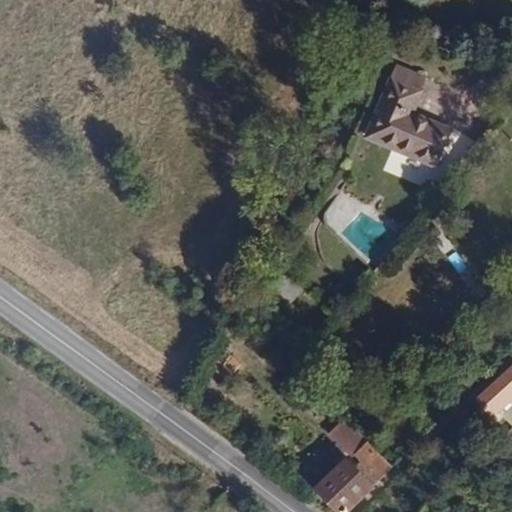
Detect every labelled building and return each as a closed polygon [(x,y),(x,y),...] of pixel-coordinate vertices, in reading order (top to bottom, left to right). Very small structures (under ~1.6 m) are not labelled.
[(405,85),(410,73),(381,59),(375,72),(405,85)] [(431,125),(395,109),(405,85),(375,72),(349,130),(416,161),(431,125)] [(511,419),(504,411),(511,403),(511,366),(478,397),(476,400),(488,411),(483,417),(505,440),(511,433),(511,419)] [(477,382),(461,367),(450,378),(465,394),(474,384),(477,382)] [(367,442),(344,420),(334,426),(351,442),(354,440),(361,447),(367,442)] [(393,466),(367,442),(361,447),(356,452),(363,460),(360,464),(377,482),(393,466)] [(373,487),(345,460),(317,487),(342,511),(348,511),(372,488),(373,487)]
